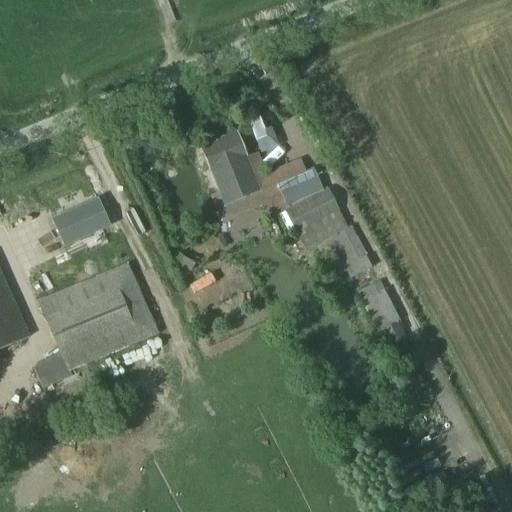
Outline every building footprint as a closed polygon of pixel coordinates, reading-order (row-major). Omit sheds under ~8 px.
[(63,42),(73,39),(66,16),(56,19),(63,42)] [(246,158),(236,133),(221,139),(222,142),(202,150),(219,193),(211,196),(221,221),(261,206),(283,211),(287,195),(319,183),(317,178),(309,182),(301,160),(266,173),(258,153),(246,158)] [(348,228),(327,188),(284,211),(307,253),(316,248),(322,259),(329,255),(340,276),(346,272),(350,280),(372,269),(351,227),(348,228)] [(95,198),(54,217),(66,245),(108,226),(95,198)] [(174,263),(190,272),(194,265),(179,255),(174,263)] [(36,301),(61,358),(34,369),(43,390),(73,377),(70,372),(159,335),(128,264),(36,301)] [(0,350),(30,337),(0,267),(0,350)] [(412,350),(397,323),(400,322),(383,291),(385,290),(380,281),(357,293),(378,332),(377,333),(392,360),(412,350)] [(431,491),(452,491),(452,471),(431,471),(431,491)]
